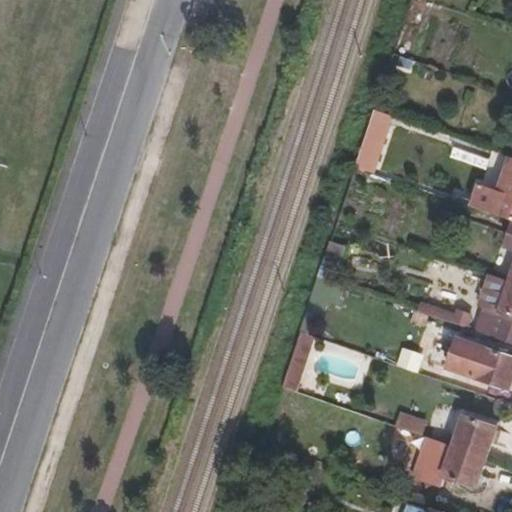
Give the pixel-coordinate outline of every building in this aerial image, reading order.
[(377,174),(390,119),(370,114),(357,169),(377,174)] [(511,156),(510,156),(502,182),(491,214),(511,221),(511,156)] [(493,276),(509,280),(511,266),(511,254),(499,251),(493,276)] [(511,339),(511,278),(511,279),(493,333),(511,339)] [(305,362),(313,334),(301,330),(293,358),(305,362)] [(510,388),(511,382),(511,352),(460,334),(449,366),(510,388)] [(295,390),(305,362),(293,358),(284,387),(295,390)] [(487,455),(498,423),(466,412),(455,444),(487,455)] [(478,484),(487,455),(455,444),(446,472),(478,484)]
